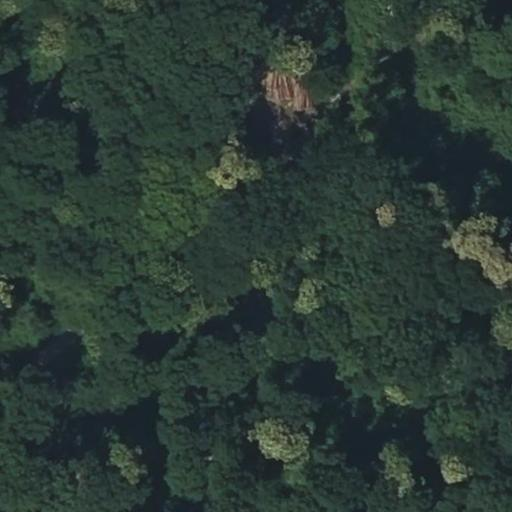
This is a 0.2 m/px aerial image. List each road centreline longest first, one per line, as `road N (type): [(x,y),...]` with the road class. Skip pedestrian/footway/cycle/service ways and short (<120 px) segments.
road 1 (track): [(0,395),(454,0)]
road 2 (unclassified): [(511,401),(171,0)]
